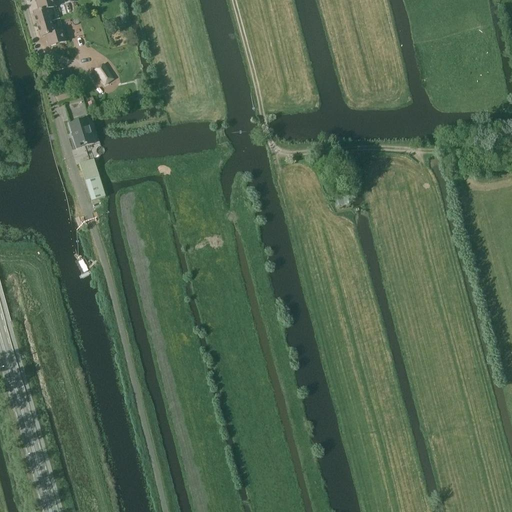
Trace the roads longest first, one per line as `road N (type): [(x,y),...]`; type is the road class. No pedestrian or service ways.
road 1 (unclassified): [(164,511),(110,285),(22,0)]
road 2 (primary): [(49,511),(0,336)]
